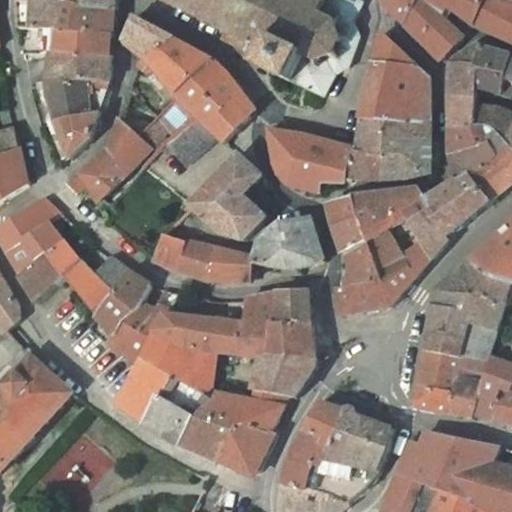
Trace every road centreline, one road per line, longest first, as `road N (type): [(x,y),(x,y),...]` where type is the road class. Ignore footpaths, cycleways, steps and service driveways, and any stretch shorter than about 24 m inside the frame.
road 1 (unclassified): [(0,258),(72,373),(106,407),(215,479),(261,493)]
road 2 (unclassified): [(268,114),(323,129),(339,123),(369,33),(369,0)]
road 3 (unclassified): [(261,493),(317,385),(341,371),(382,373)]
road 4 (unclassified): [(511,208),(427,285),(390,339)]
